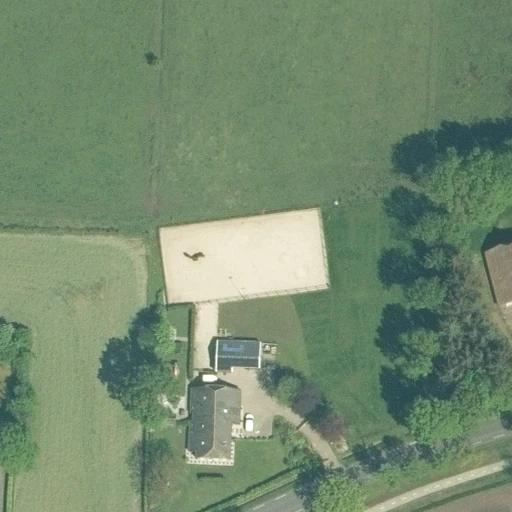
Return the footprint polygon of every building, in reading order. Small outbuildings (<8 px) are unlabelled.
[(511,250),(486,257),(500,312),(511,308),(511,250)] [(494,314),(479,256),(450,263),(465,321),(494,314)] [(511,318),(501,319),(501,333),(511,332),(511,318)] [(254,344),(254,331),(196,330),(196,344),(254,344)] [(259,371),(260,347),(217,345),(216,370),(259,371)] [(239,429),(241,395),(193,393),(192,417),(195,417),(195,425),(192,424),(190,455),(198,455),(197,463),(230,464),(231,429),(239,429)] [(174,428),(175,418),(160,418),(160,428),(174,428)] [(0,422),(0,454),(8,455),(9,423),(0,422)]
